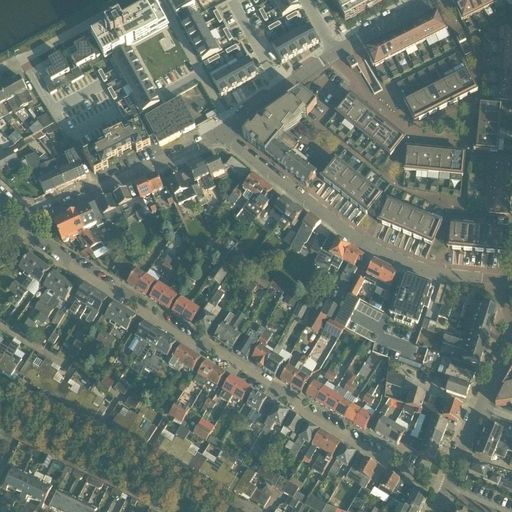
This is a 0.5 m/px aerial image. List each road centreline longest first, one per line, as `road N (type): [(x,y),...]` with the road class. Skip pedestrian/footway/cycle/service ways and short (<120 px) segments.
road 1 (residential): [(444,490),(65,260),(27,227)]
road 2 (residential): [(504,280),(444,274),(382,252),(320,214),(219,131)]
road 3 (residential): [(249,511),(0,383)]
road 4 (residential): [(31,215),(219,131)]
road 5 (residential): [(444,490),(511,339)]
road 6 (residential): [(0,73),(133,0)]
road 7 (residential): [(412,135),(467,144),(474,101),(443,118)]
road 8 (residential): [(228,124),(332,54)]
